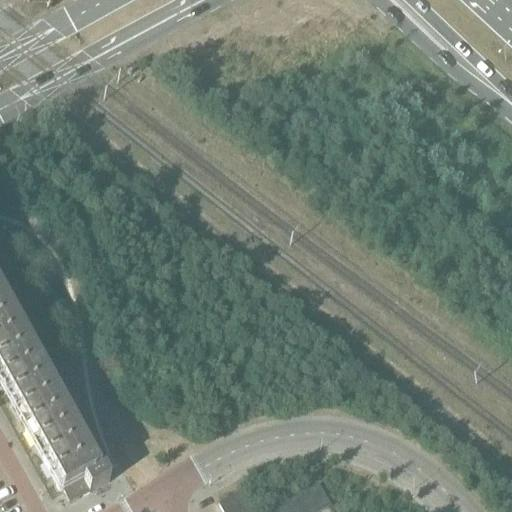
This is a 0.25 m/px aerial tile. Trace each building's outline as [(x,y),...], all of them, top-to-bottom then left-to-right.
[(62,494),(68,505),(108,483),(102,472),(97,475),(0,297),(0,383),(61,495),(62,494)] [(316,511),(319,511),(327,508),(316,487),(306,493),(316,511)] [(302,511),(316,511),(306,493),(295,499),(302,511)] [(230,511),(244,505),(238,495),(217,506),(220,511),(230,511)] [(302,511),(295,499),(285,505),(289,511),(302,511)]
